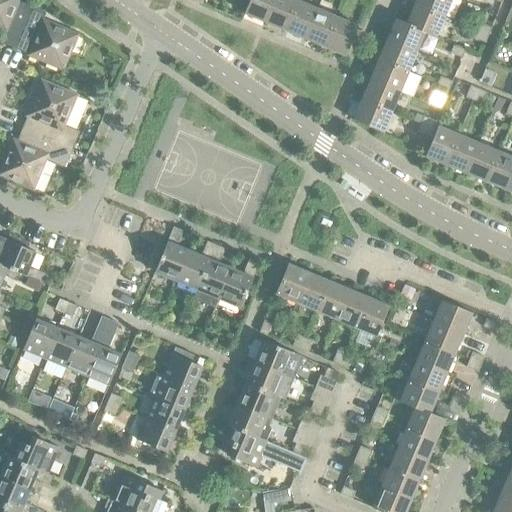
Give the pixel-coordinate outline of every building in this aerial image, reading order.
[(1,43),(14,48),(31,6),(19,1),(19,0),(0,0),(0,29),(5,31),(1,43)] [(265,22),(273,0),(249,0),(244,13),(265,22)] [(273,0),(265,22),(285,30),(297,1),(295,0),(273,0)] [(415,0),(414,3),(445,16),(451,0),(415,0)] [(285,30),(305,39),(317,9),(297,1),(285,30)] [(406,23),(424,31),(437,36),(445,16),(414,3),(406,23)] [(31,6),(14,48),(27,53),(26,56),(64,71),(79,34),(42,19),(46,11),(31,6)] [(305,39),(325,47),(337,17),(317,9),(305,39)] [(358,25),(337,17),(325,47),(345,55),(358,25)] [(394,18),(386,39),(416,51),(424,31),(406,23),(394,18)] [(479,22),(476,30),(488,35),(491,27),(479,22)] [(488,35),(476,30),(473,37),(485,42),(488,35)] [(378,59),(407,71),(416,51),(386,39),(378,59)] [(462,58),(465,50),(453,45),(450,53),(462,58)] [(369,79),(399,91),(407,71),(378,59),(369,79)] [(490,86),(495,75),(485,70),(480,82),(490,86)] [(440,76),(437,84),(449,89),(452,81),(440,76)] [(361,99),(391,111),(399,91),(369,79),(361,99)] [(27,118),(22,130),(72,150),(79,132),(64,126),(77,95),(40,80),(25,117),(27,118)] [(449,89),(437,84),(434,92),(446,97),(449,89)] [(473,100),(478,88),(470,85),(465,97),(473,100)] [(485,91),(478,88),(473,100),(481,103),(485,91)] [(382,132),(391,111),(361,99),(353,120),(382,132)] [(423,116),(420,124),(432,129),(435,121),(423,116)] [(432,129),(420,124),(417,131),(429,136),(432,129)] [(426,154),(447,163),(458,134),(437,126),(426,154)] [(72,150),(22,130),(18,141),(12,139),(0,168),(0,177),(34,191),(46,161),(64,168),(72,150)] [(447,163),(467,171),(478,143),(458,134),(447,163)] [(467,171),(487,179),(498,151),(478,143),(467,171)] [(487,179),(507,187),(511,175),(511,156),(498,151),(487,179)] [(176,280),(189,250),(177,245),(183,230),(173,226),(155,272),(176,280)] [(0,263),(42,281),(46,273),(33,268),(32,269),(28,267),(34,251),(0,237),(0,263)] [(198,289),(216,244),(207,240),(201,255),(189,250),(176,280),(198,289)] [(219,298),(232,267),(219,262),(225,247),(216,244),(198,289),(219,298)] [(232,267),(219,298),(241,306),(259,261),(249,257),(243,272),(232,267)] [(0,285),(4,275),(16,280),(19,273),(28,277),(26,284),(39,289),(42,281),(0,263),(0,285)] [(275,294),(295,302),(308,273),(287,264),(275,294)] [(295,302),(316,311),(328,281),(308,273),(295,302)] [(316,311),(336,319),(349,289),(328,281),(316,311)] [(336,319),(357,328),(369,298),(349,289),(336,319)] [(55,309),(63,313),(68,302),(59,298),(55,309)] [(369,298),(357,328),(377,336),(389,306),(369,298)] [(441,300),(432,320),(463,333),(472,312),(441,300)] [(68,302),(63,313),(72,317),(77,306),(68,302)] [(90,342),(78,337),(65,368),(87,376),(110,319),(101,316),(90,342)] [(495,331),(498,323),(486,318),(483,326),(495,331)] [(110,319),(87,376),(108,385),(120,354),(108,349),(119,323),(110,319)] [(23,350),(44,359),(57,328),(36,320),(23,350)] [(259,332),(267,335),(272,323),(264,320),(259,332)] [(424,340),(455,353),(463,333),(432,320),(424,340)] [(65,368),(78,337),(57,328),(44,359),(65,368)] [(11,335),(7,344),(15,347),(19,338),(11,335)] [(292,346),(300,349),(304,338),(297,335),(292,346)] [(304,338),(300,349),(307,352),(312,341),(304,338)] [(263,340),(254,362),(289,377),(289,376),(292,370),(287,367),(293,353),(263,340)] [(416,360),(447,373),(455,353),(424,340),(416,360)] [(174,347),(163,375),(162,376),(192,388),(202,366),(191,362),(194,355),(174,347)] [(128,351),(125,360),(136,365),(140,356),(128,351)] [(340,365),(344,354),(337,351),(332,362),(340,365)] [(469,359),(481,364),(484,356),(472,351),(469,359)] [(352,357),(344,354),(340,365),(347,369),(352,357)] [(478,371),(481,364),(469,359),(466,367),(478,371)] [(136,365),(125,360),(121,369),(132,373),(136,365)] [(407,381),(438,393),(447,373),(416,360),(407,381)] [(294,378),(289,376),(289,377),(254,362),(245,383),(281,398),(285,400),(294,378)] [(333,395),(338,382),(335,381),(338,372),(327,367),(324,376),(320,375),(315,387),(333,395)] [(162,376),(163,375),(156,372),(155,375),(156,376),(149,392),(148,391),(147,394),(154,397),(184,409),(192,388),(162,376)] [(399,401),(414,407),(430,414),(430,413),(438,393),(407,381),(399,401)] [(15,382),(10,385),(11,391),(17,394),(21,390),(20,384),(15,382)] [(236,404),(272,419),(281,398),(245,383),(236,404)] [(324,406),(327,407),(333,395),(315,387),(310,400),(313,401),(309,410),(320,415),(324,406)] [(32,390),(28,401),(38,405),(42,394),(32,390)] [(452,399),(464,404),(467,396),(456,391),(452,399)] [(111,393),(107,402),(118,407),(122,398),(111,393)] [(145,418),(175,431),(184,409),(154,397),(145,418)] [(461,411),(464,404),(452,399),(449,406),(461,411)] [(53,402),(49,411),(59,415),(63,406),(53,402)] [(118,407),(107,402),(103,411),(115,415),(118,407)] [(227,425),(233,428),(233,427),(266,441),(266,440),(271,429),(269,425),(272,419),(236,404),(227,425)] [(377,406),(373,413),(385,418),(388,411),(377,406)] [(445,419),(430,413),(430,414),(414,407),(406,427),(436,439),(445,419)] [(320,424),(317,423),(320,415),(309,410),(306,418),(302,417),(297,429),(315,437),(320,424)] [(75,422),(77,415),(72,413),(69,419),(75,422)] [(385,418),(373,413),(370,421),(381,426),(385,418)] [(166,452),(175,431),(145,418),(136,439),(166,452)] [(25,424),(21,433),(30,436),(33,427),(25,424)] [(233,427),(233,428),(226,444),(234,447),(230,457),(256,468),(268,440),(266,440),(266,441),(233,427)] [(398,447),(428,459),(436,439),(406,427),(398,447)] [(307,448),(310,449),(315,437),(297,429),(292,442),(295,443),(292,452),(303,456),(307,448)] [(13,458),(47,472),(58,447),(32,436),(28,445),(19,441),(13,458)] [(87,450),(82,448),(76,445),(72,454),(83,459),(87,450)] [(357,453),(368,458),(371,450),(360,446),(357,453)] [(389,467),(419,479),(428,459),(398,447),(389,467)] [(303,456),(292,452),(288,450),(283,463),(301,470),(306,458),(303,456)] [(53,474),(47,472),(13,458),(0,452),(0,478),(29,490),(34,478),(49,484),(53,474)] [(102,467),(106,458),(94,453),(91,462),(102,467)] [(365,465),(368,458),(357,453),(354,461),(365,465)] [(381,487),(411,500),(419,479),(389,467),(381,487)] [(243,471),(238,482),(247,486),(252,474),(243,471)] [(124,474),(114,500),(143,511),(151,511),(156,499),(159,500),(163,491),(150,486),(150,484),(124,474)] [(0,503),(21,511),(36,511),(38,508),(24,502),(29,490),(0,478),(0,503)] [(511,479),(508,478),(500,497),(511,502),(511,479)] [(340,494),(352,499),(355,491),(343,486),(340,494)] [(288,487),(276,489),(278,502),(290,501),(288,487)] [(383,511),(405,511),(411,500),(381,487),(373,507),(383,511)] [(278,502),(276,489),(262,491),(264,511),(274,511),(273,503),(278,502)] [(107,508),(105,511),(143,511),(114,500),(107,497),(103,507),(107,508)] [(511,511),(511,502),(500,497),(493,511),(511,511)] [(21,511),(0,503),(0,511),(21,511)]
